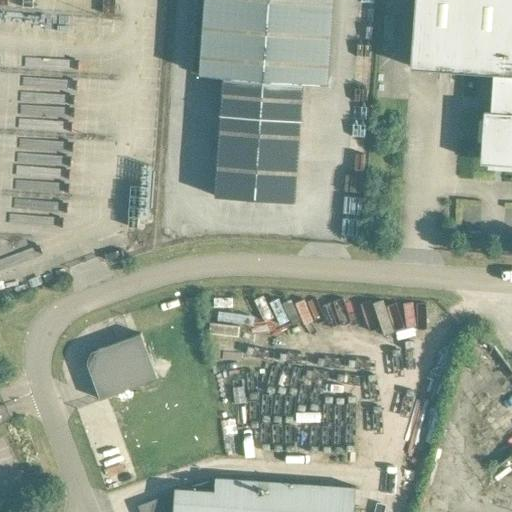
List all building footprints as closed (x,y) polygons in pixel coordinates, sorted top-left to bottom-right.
[(224,75),(215,196),(295,202),(303,81),(328,83),(333,0),(204,0),(200,73),(224,75)] [(494,72),(491,111),(484,110),(481,162),(511,164),(511,0),(415,0),(411,66),(494,72)] [(158,379),(141,333),(92,350),(88,356),(87,363),(100,399),(158,379)] [(511,442),(511,400),(480,427),(501,452),(511,442)] [(354,511),(356,487),(215,477),(214,491),(175,488),(174,496),(164,495),(148,502),(147,509),(144,509),(144,511),(354,511)]
